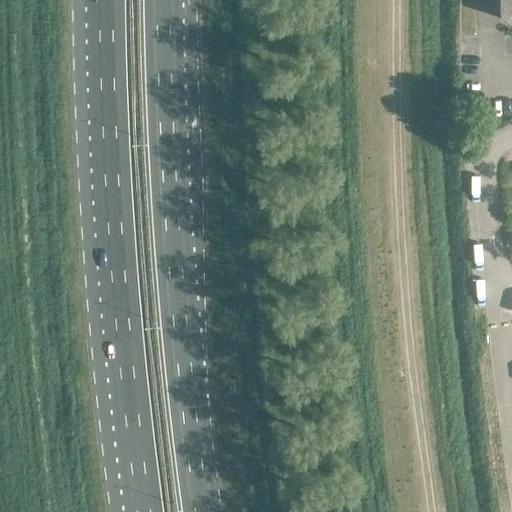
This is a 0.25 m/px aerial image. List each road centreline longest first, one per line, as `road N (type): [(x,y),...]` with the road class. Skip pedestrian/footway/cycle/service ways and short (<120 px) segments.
road 1 (trunk): [(105,0),(112,220),(144,511)]
road 2 (track): [(397,0),(398,197),(432,511)]
road 3 (trunk): [(202,511),(179,325),(167,0)]
